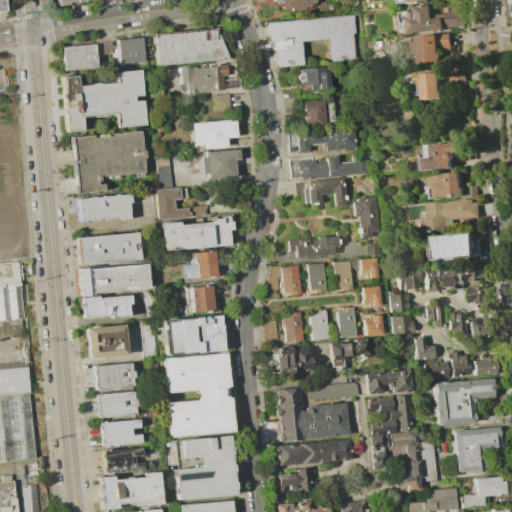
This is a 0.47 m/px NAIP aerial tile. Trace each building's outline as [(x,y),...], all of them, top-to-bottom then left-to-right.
[(314,0),(312,3),(309,3),(310,7),(303,7),(303,9),(289,11),(288,9),(278,10),(277,2),(275,2),(273,0),(314,0)] [(429,4),(430,14),(461,12),(462,26),(442,28),(442,30),(431,31),(431,32),(407,34),(406,23),(400,23),(399,12),(404,12),(404,9),(408,9),(408,12),(410,12),(410,10),(413,10),(413,6),(429,4)] [(351,33),(354,59),(328,61),(326,38),(298,41),(300,64),(274,67),(271,42),(266,42),(264,22),(352,15),(354,33),(351,33)] [(227,58),(154,65),(152,38),(156,38),(156,35),(213,29),(227,58)] [(440,52),(441,59),(438,60),(439,61),(418,63),(417,54),(414,54),(413,42),(416,42),(416,37),(449,34),(451,51),(440,52)] [(139,37),(141,61),(117,63),(115,39),(139,37)] [(59,49),(62,72),(95,68),(92,45),(59,49)] [(190,67),(190,68),(217,66),(217,64),(232,63),(232,74),(224,74),(224,76),(219,76),(219,80),(237,78),(237,87),(219,88),(220,90),(185,93),(184,83),(177,84),(176,68),(190,67)] [(323,66),(323,72),(326,72),(327,87),(310,89),(309,85),(298,85),(297,68),(323,66)] [(465,68),(467,84),(452,86),(451,69),(465,68)] [(59,79),(64,132),(81,131),(80,117),(116,114),(117,127),(143,125),(138,71),(115,73),(116,83),(77,87),(76,77),(59,79)] [(439,72),(440,92),(442,92),(442,98),(423,100),(422,83),(417,83),(416,74),(439,72)] [(226,94),(227,109),(209,111),(208,96),(226,94)] [(320,99),(322,126),(303,128),(302,114),(300,114),(299,101),(320,99)] [(190,132),(189,123),(226,120),(226,122),(233,121),(234,137),(223,137),(224,146),(200,148),(200,144),(191,144),(191,142),(188,142),(186,139),(185,136),(187,133),(190,132)] [(351,129),(352,148),(323,150),(323,143),(305,144),(306,153),(295,153),(294,133),(351,129)] [(69,138),(74,194),(102,191),(100,175),(141,172),(138,132),(69,138)] [(457,142),(458,152),(452,152),(453,154),(453,156),(450,160),(451,168),(436,169),(436,170),(433,170),(433,169),(424,170),(423,158),(431,158),(430,145),(457,142)] [(202,157),(202,152),(236,149),(236,160),(231,160),(233,177),(204,179),(204,173),(199,174),(197,157),(202,157)] [(364,173),(316,177),(316,176),(303,177),(303,178),(299,178),(298,170),(295,170),(295,161),(312,160),(312,163),(324,162),(323,156),(334,155),(334,163),(352,162),(351,154),(362,153),(364,173)] [(154,189),(152,156),(165,155),(168,188),(176,187),(176,189),(183,188),(184,197),(177,198),(177,199),(170,199),(171,209),(183,208),(183,206),(202,205),(202,214),(187,215),(187,217),(154,219),(152,189),(154,189)] [(296,160),(287,160),(287,179),(296,179),(296,160)] [(458,172),(459,181),(460,181),(461,188),(462,188),(463,195),(441,197),(441,198),(438,198),(438,197),(435,197),(434,184),(440,184),(439,176),(444,176),(444,173),(458,172)] [(434,184),(440,183),(440,177),(429,177),(429,198),(434,197),(434,184)] [(340,179),(343,205),(331,206),(330,193),(317,194),(318,203),(302,205),(301,196),(292,196),(291,183),(340,179)] [(75,199),(76,222),(126,219),(124,195),(75,199)] [(372,196),(374,231),(367,232),(368,237),(357,238),(355,216),(351,217),(349,202),(354,201),(353,198),(372,196)] [(471,199),(472,202),(477,202),(478,217),(453,219),(454,228),(428,230),(426,203),(471,199)] [(175,221),(175,224),(209,221),(208,219),(217,218),(216,217),(225,216),(226,221),(228,221),(229,230),(225,230),(226,245),(160,251),(157,223),(175,221)] [(345,242),(336,243),(336,246),(332,247),(332,254),(323,254),(323,255),(292,258),(291,251),(287,251),(286,240),(315,238),(315,236),(327,235),(327,236),(333,236),(333,230),(344,229),(345,242)] [(74,238),(133,233),(136,259),(77,265),(74,238)] [(436,260),(434,237),(472,234),(474,257),(436,260)] [(363,244),(376,243),(377,255),(364,256),(363,244)] [(186,264),(185,253),(204,251),(204,250),(207,250),(207,251),(211,250),(214,275),(185,278),(184,272),(183,272),(182,264),(186,264)] [(355,259),(357,275),(363,275),(363,279),(375,278),(373,257),(355,259)] [(0,261),(0,320),(25,318),(19,260),(0,261)] [(349,289),(341,290),(341,286),(332,287),(329,262),(347,261),(349,289)] [(323,291),(315,292),(315,288),(305,289),(303,265),(320,263),(323,291)] [(78,272),(144,265),(146,288),(80,295),(78,272)] [(482,265),(482,269),(481,269),(481,273),(485,273),(485,282),(466,283),(465,266),(482,265)] [(278,267),(267,266),(266,290),(277,290),(278,267)] [(297,294),(289,295),(289,291),(279,292),(277,267),(294,266),(297,294)] [(463,289),(451,290),(451,288),(442,288),(441,268),(462,267),(463,289)] [(438,269),(440,285),(437,286),(437,290),(423,291),(422,270),(438,269)] [(416,270),(417,280),(415,280),(416,288),(394,290),(393,272),(416,270)] [(202,286),(202,284),(205,284),(205,286),(209,285),(211,310),(189,312),(187,287),(202,286)] [(358,287),(359,303),(365,303),(366,307),(377,306),(376,285),(358,287)] [(486,285),(488,303),(475,304),(475,303),(468,304),(466,287),(486,285)] [(81,299),(129,295),(130,305),(126,306),(127,316),(82,320),(81,299)] [(404,311),(387,312),(386,296),(404,295),(404,311)] [(440,305),(441,327),(429,328),(429,320),(424,320),(423,308),(428,308),(428,306),(440,305)] [(353,335),(336,337),(334,313),(342,312),(342,308),(350,307),(353,335)] [(325,339),(308,340),(306,315),(315,315),(315,311),(322,311),(325,339)] [(297,312),(300,341),(282,343),(280,317),(286,317),(286,313),(297,312)] [(462,313),(464,335),(457,335),(457,331),(450,332),(450,327),(446,328),(445,312),(451,312),(452,314),(462,313)] [(362,336),(360,320),(367,319),(366,315),(378,314),(380,334),(362,336)] [(217,315),(220,350),(162,355),(159,320),(217,315)] [(406,316),(406,324),(409,324),(410,332),(389,334),(388,317),(406,316)] [(467,321),(478,319),(479,325),(490,324),(491,336),(469,338),(467,321)] [(0,336),(0,323),(23,321),(25,334),(0,336)] [(274,344),(262,345),(260,322),(272,321),(274,344)] [(84,329),(123,325),(126,355),(87,359),(84,329)] [(421,338),(422,347),(430,346),(431,359),(411,360),(409,339),(421,338)] [(327,343),(362,341),(363,355),(327,357),(327,343)] [(307,347),(309,370),(275,372),(274,349),(307,347)] [(224,352),(227,386),(225,387),(226,397),(228,397),(231,431),(166,437),(163,403),(194,400),(194,398),(197,398),(196,392),(193,392),(193,390),(162,393),(159,358),(224,352)] [(457,356),(464,356),(465,375),(457,375),(457,376),(455,376),(455,375),(449,376),(448,358),(445,359),(444,353),(456,352),(457,356)] [(497,373),(471,376),(470,361),(495,359),(497,373)] [(444,363),(445,378),(422,380),(421,365),(444,363)] [(91,367),(93,391),(130,388),(128,364),(91,367)] [(0,368),(0,461),(36,458),(29,366),(0,368)] [(407,370),(409,391),(364,394),(362,374),(407,370)] [(470,403),(472,423),(435,426),(434,418),(433,418),(431,384),(488,379),(490,396),(474,398),(470,403)] [(354,395),(306,399),(305,386),(353,382),(354,395)] [(296,388),(298,407),(327,405),(327,402),(334,401),(334,402),(343,402),(345,424),(347,424),(348,435),(280,440),(280,434),(279,434),(277,418),(274,418),(274,412),(276,412),(276,408),(274,408),(273,390),(296,388)] [(92,396),(94,419),(134,415),(132,392),(92,396)] [(407,394),(410,430),(397,431),(396,418),(391,418),(393,431),(367,433),(366,422),(374,421),(374,419),(389,418),(388,410),(366,412),(365,398),(391,396),(392,409),(395,409),(394,396),(407,394)] [(97,424),(99,447),(139,443),(137,421),(97,424)] [(496,427),(497,446),(476,448),(478,471),(469,471),(469,470),(454,472),(450,430),(496,427)] [(386,434),(387,445),(369,447),(368,435),(386,434)] [(198,467),(197,456),(180,458),(178,440),(227,436),(228,447),(229,447),(230,454),(229,454),(230,465),(231,465),(231,471),(230,471),(231,482),(232,482),(233,495),(173,500),(170,469),(198,467)] [(346,439),(348,459),(276,466),(274,445),(346,439)] [(434,480),(421,481),(418,442),(430,441),(434,480)] [(416,444),(419,491),(394,492),(392,474),(395,474),(395,472),(397,472),(397,473),(402,473),(402,468),(405,468),(403,444),(416,444)] [(101,452),(102,472),(141,469),(140,448),(101,452)] [(383,451),(384,467),(370,469),(368,453),(383,451)] [(307,468),(308,490),(296,491),(296,489),(287,490),(287,485),(276,486),(275,474),(295,473),(295,469),(307,468)] [(156,472),(159,504),(100,510),(97,478),(156,472)] [(497,476),(497,481),(501,481),(502,494),(496,494),(496,495),(494,495),(494,494),(480,496),(481,506),(458,508),(458,503),(459,503),(458,495),(473,494),(471,479),(497,476)] [(0,511),(14,511),(12,481),(0,481),(0,511)] [(23,486),(25,511),(40,511),(38,485),(23,486)] [(426,511),(404,511),(404,503),(423,502),(422,491),(452,488),(454,509),(426,511)] [(229,500),(229,511),(177,511),(177,505),(229,500)] [(363,500),(364,511),(336,511),(336,502),(363,500)] [(274,511),(274,504),(308,502),(308,508),(327,507),(327,511),(274,511)]
